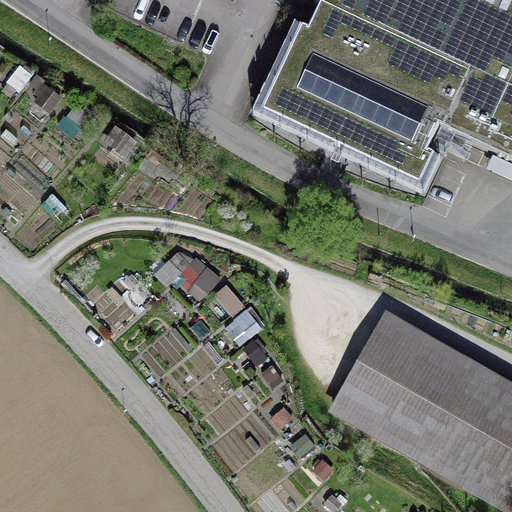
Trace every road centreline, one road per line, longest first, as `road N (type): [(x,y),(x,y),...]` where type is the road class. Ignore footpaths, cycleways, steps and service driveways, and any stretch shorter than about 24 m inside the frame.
road 1 (residential): [(0,262),(81,341),(219,511)]
road 2 (unknown): [(25,287),(82,231),(120,220),(205,231),(275,259)]
